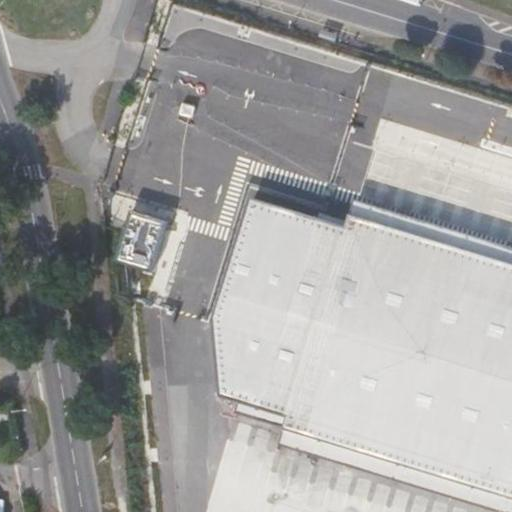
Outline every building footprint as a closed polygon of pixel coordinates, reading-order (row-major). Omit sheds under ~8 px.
[(511,265),(363,220),(361,225),(358,235),(329,226),(264,206),(228,320),(234,395),(251,400),(301,416),(298,425),(296,430),(511,498),(511,265)] [(511,255),(365,210),(363,220),(511,265),(511,255)] [(169,227),(132,215),(116,267),(153,278),(169,227)] [(332,215),(329,226),(358,235),(361,225),(332,215)] [(249,410),(298,425),(301,416),(251,400),(249,410)] [(293,439),(511,507),(511,498),(296,430),(293,439)]
